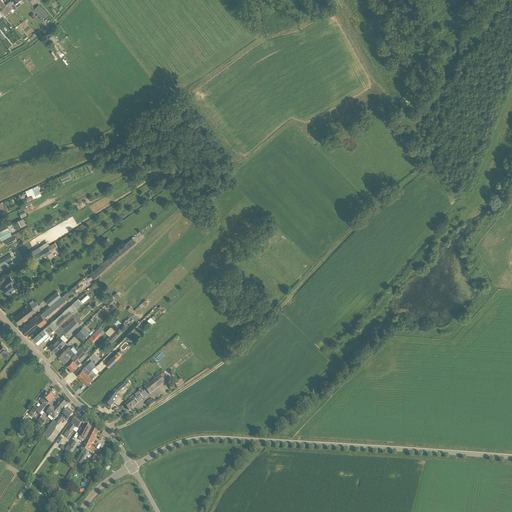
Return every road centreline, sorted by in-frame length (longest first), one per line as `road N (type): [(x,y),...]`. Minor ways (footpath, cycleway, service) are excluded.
road 1 (track): [(391,104),(431,151),(428,162),(233,354),(110,432)]
road 2 (tertiary): [(131,467),(210,437),(511,457)]
road 3 (tertiary): [(131,467),(106,426),(0,313)]
